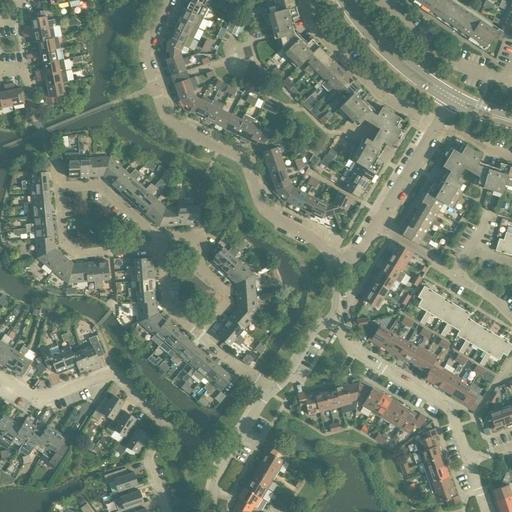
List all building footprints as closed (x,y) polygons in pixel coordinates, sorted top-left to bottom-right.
[(209,7),(203,5),(193,0),(185,0),(184,1),(187,3),(184,9),(203,19),(209,7)] [(296,6),(294,0),(280,0),(267,4),(268,7),(276,5),(277,11),(296,6)] [(414,0),(430,10),(436,0),(414,0)] [(464,10),(449,0),(436,0),(430,10),(454,26),(464,10)] [(511,0),(510,4),(502,1),(500,4),(511,9),(511,0)] [(511,9),(500,4),(499,7),(507,11),(505,16),(511,19),(511,9)] [(299,16),(296,6),(277,11),(268,13),(274,33),(276,32),(293,28),(290,18),(292,18),(293,21),(301,19),(300,15),(299,16)] [(198,29),(203,19),(184,9),(179,19),(193,26),(198,29)] [(24,27),(25,33),(52,27),(55,26),(54,20),(46,21),(43,10),(35,12),(36,18),(31,19),(32,26),(24,27)] [(470,37),(481,21),(464,10),(454,26),(470,37)] [(511,19),(505,16),(502,22),(494,18),(492,22),(511,30),(511,19)] [(196,34),(198,29),(193,26),(179,19),(174,29),(193,39),(196,34)] [(237,22),(232,20),(227,30),(232,33),(237,22)] [(499,33),(481,21),(470,37),(486,48),(495,35),(497,36),(499,33)] [(54,38),(52,27),(25,33),(26,37),(34,36),(35,42),(38,42),(38,41),(49,39),(53,38),(58,37),(54,38)] [(227,30),(221,27),(217,38),(222,40),(227,30)] [(293,30),(293,28),(276,32),(277,35),(279,43),(286,50),(285,52),(299,67),(305,60),(319,46),(312,39),(313,38),(311,36),(305,41),(307,43),(305,45),(294,33),(293,30)] [(188,49),(193,39),(174,29),(169,39),(188,49)] [(60,48),(58,37),(53,38),(49,39),(38,41),(38,42),(39,47),(31,49),(32,54),(55,50),(55,49),(60,48)] [(187,53),(188,49),(169,39),(167,43),(164,43),(163,59),(166,60),(167,64),(182,59),(181,55),(181,53),(187,53)] [(207,39),(204,44),(210,48),(213,41),(207,39)] [(307,73),(326,53),(319,46),(305,60),(310,64),(304,70),(307,73)] [(55,49),(55,50),(32,54),(33,59),(42,58),(43,64),(63,60),(61,48),(60,48),(55,49)] [(319,74),(333,60),(326,53),(307,73),(309,75),(315,70),(319,74)] [(182,59),(167,64),(171,76),(186,70),(184,65),(190,63),(188,57),(182,59)] [(65,71),(63,60),(43,64),(44,70),(35,71),(36,76),(60,72),(65,71)] [(321,85),(340,67),(333,60),(319,74),(323,78),(318,83),(320,86),(321,85)] [(340,67),(321,85),(328,92),(333,87),(346,73),(340,67)] [(174,84),(178,95),(193,90),(198,88),(195,77),(189,79),(188,75),(186,70),(171,76),(173,80),(174,84)] [(68,82),(65,71),(60,72),(36,76),(37,81),(46,79),(47,86),(62,83),(62,84),(68,82)] [(339,94),(353,80),(346,73),(333,87),(339,94)] [(346,101),(360,87),(353,80),(339,94),(346,101)] [(228,85),(222,82),(219,89),(225,91),(228,85)] [(4,85),(5,89),(9,88),(13,106),(25,103),(22,88),(15,89),(14,83),(4,85)] [(62,84),(62,83),(47,86),(48,92),(40,94),(41,99),(46,98),(47,104),(58,102),(56,96),(64,95),(62,84)] [(372,124),(376,116),(361,101),(363,99),(365,101),(371,95),(368,93),(367,94),(360,87),(346,101),(340,107),(354,122),(356,120),(360,124),(365,119),(372,124)] [(9,88),(5,89),(5,91),(0,92),(0,108),(13,106),(9,88)] [(194,114),(201,100),(197,98),(194,94),(193,90),(178,95),(179,100),(177,102),(187,114),(190,112),(194,114)] [(211,105),(213,101),(203,96),(201,100),(194,114),(205,119),(211,105)] [(215,124),(222,110),(224,105),(214,99),(213,101),(211,105),(205,119),(215,124)] [(314,106),(307,99),(302,104),(309,111),(314,106)] [(275,105),(271,112),(276,115),(280,107),(275,105)] [(382,106),(376,116),(372,124),(380,128),(377,133),(369,128),(367,132),(375,137),(384,142),(391,147),(402,129),(394,125),(399,117),(382,106)] [(225,129),(232,115),(222,110),(215,124),(225,129)] [(235,134),(242,120),(232,115),(225,129),(235,134)] [(244,142),(252,125),(255,120),(245,115),(242,120),(235,134),(241,137),(240,139),(244,142)] [(260,148),(269,140),(275,134),(264,128),(263,130),(252,125),(244,142),(249,144),(250,141),(256,144),(260,148)] [(373,160),(384,142),(375,137),(372,141),(366,138),(364,143),(361,141),(351,159),(359,164),(375,174),(381,165),(382,166),(384,163),(377,159),(375,161),(373,160)] [(272,149),(269,140),(260,148),(263,151),(265,159),(262,160),(264,164),(281,158),(277,147),(272,149)] [(464,168),(472,172),(477,165),(482,155),(466,145),(461,153),(453,149),(443,166),(451,171),(459,176),(464,168)] [(91,177),(90,158),(83,159),(83,150),(79,151),(79,153),(80,177),(91,177)] [(79,153),(64,153),(65,160),(68,160),(69,178),(80,177),(79,153)] [(320,159),(313,155),(310,161),(316,165),(320,159)] [(103,176),(110,157),(90,158),(91,177),(103,176)] [(112,184),(124,170),(110,157),(103,176),(112,184)] [(285,169),(281,158),(264,164),(265,169),(268,168),(270,174),(285,169)] [(505,184),(510,166),(500,163),(501,161),(498,160),(495,168),(498,168),(497,171),(477,165),(472,172),(479,177),(478,183),(483,184),(482,187),(502,193),(505,184)] [(155,166),(147,161),(144,166),(152,171),(155,166)] [(375,174),(359,164),(354,172),(371,182),(375,174)] [(120,192),(138,172),(135,169),(130,175),(124,170),(112,184),(120,192)] [(288,180),(285,169),(270,174),(274,185),(288,180)] [(354,172),(349,169),(345,177),(349,180),(366,190),(371,182),(354,172)] [(457,180),(459,176),(451,171),(440,189),(438,187),(439,185),(432,181),(431,183),(432,184),(427,192),(444,203),(451,207),(462,190),(460,188),(462,184),(457,180)] [(22,181),(22,186),(48,183),(47,172),(28,174),(29,180),(22,181)] [(128,199),(141,185),(136,181),(141,174),(138,172),(120,192),(128,199)] [(169,181),(164,176),(159,181),(154,186),(158,190),(163,185),(164,186),(169,181)] [(366,190),(349,180),(345,177),(342,176),(340,179),(347,183),(344,189),(360,199),(366,190)] [(290,184),(288,180),(274,185),(275,189),(273,191),(284,204),(286,201),(290,203),(297,189),(293,187),(290,184)] [(49,194),(48,183),(22,186),(22,189),(30,189),(31,195),(49,194)] [(136,206),(154,186),(151,183),(146,189),(141,185),(128,199),(136,206)] [(144,213),(157,200),(152,195),(157,189),(154,186),(136,206),(144,213)] [(300,208),(307,194),(297,189),(290,203),(300,208)] [(333,203),(330,204),(334,214),(339,212),(344,211),(345,209),(347,210),(350,204),(353,205),(355,200),(338,192),(333,203)] [(444,203),(427,192),(422,200),(439,211),(444,203)] [(50,205),(49,194),(31,195),(31,202),(24,203),(24,207),(50,205)] [(309,216),(318,200),(307,194),(300,208),(306,211),(305,214),(309,216)] [(189,225),(188,198),(184,198),(184,207),(177,207),(178,226),(189,225)] [(192,198),(188,198),(189,225),(201,225),(200,206),(192,206),(192,198)] [(159,227),(166,208),(157,200),(144,213),(159,227)] [(334,214),(330,204),(328,205),(318,200),(309,216),(314,218),(315,216),(321,218),(322,217),(324,217),(329,216),(334,214)] [(439,211),(422,200),(417,209),(434,219),(439,211)] [(52,215),(50,205),(24,207),(24,211),(32,211),(33,217),(52,215)] [(178,226),(177,207),(166,208),(159,227),(178,226)] [(434,219),(417,209),(412,217),(429,227),(432,222),(438,227),(441,223),(434,219)] [(53,226),(52,215),(33,217),(33,224),(26,225),(26,229),(53,226)] [(429,227),(412,217),(407,225),(431,240),(432,237),(426,233),(429,227)] [(431,240),(407,225),(402,234),(418,244),(422,239),(429,243),(430,240),(431,240)] [(54,237),(53,226),(26,229),(27,233),(34,232),(35,239),(54,237)] [(495,250),(511,255),(511,233),(506,232),(504,240),(499,238),(495,250)] [(55,249),(54,237),(35,239),(37,259),(55,249)] [(219,269),(236,249),(233,246),(228,252),(218,243),(209,253),(214,257),(210,261),(219,269)] [(398,243),(393,253),(408,262),(414,253),(398,243)] [(52,271),(64,257),(55,249),(37,259),(52,271)] [(227,276),(239,262),(234,258),(240,252),(236,249),(219,269),(227,276)] [(402,272),(408,262),(393,253),(387,262),(400,270),(400,271),(402,272)] [(68,284),(73,264),(64,257),(52,271),(68,284)] [(126,267),(126,271),(153,269),(152,258),(134,259),(134,267),(126,267)] [(108,261),(97,262),(99,288),(103,288),(102,280),(109,280),(108,261)] [(405,274),(402,272),(400,271),(400,270),(387,262),(385,261),(379,270),(394,280),(400,283),(405,274)] [(99,288),(97,262),(86,263),(88,282),(94,281),(95,289),(99,288)] [(236,284),(254,275),(239,262),(227,276),(236,284)] [(88,282),(86,263),(73,264),(68,284),(88,282)] [(154,280),(153,269),(126,271),(127,275),(135,274),(135,281),(154,280)] [(389,289),(394,280),(379,270),(374,279),(389,289)] [(416,274),(413,279),(419,282),(422,277),(416,274)] [(255,295),(254,275),(236,284),(237,296),(255,295)] [(384,298),(389,289),(374,279),(368,288),(384,298)] [(155,290),(154,280),(135,281),(136,288),(128,288),(128,292),(155,290)] [(439,295),(424,286),(418,297),(422,299),(418,306),(427,311),(429,312),(439,295)] [(378,308),(384,298),(368,288),(360,301),(364,303),(366,301),(378,308)] [(156,301),(155,290),(128,292),(128,297),(137,296),(137,303),(156,301)] [(404,292),(402,297),(408,301),(410,296),(404,292)] [(256,315),(255,295),(237,296),(237,308),(256,315)] [(449,301),(439,295),(429,312),(427,311),(423,317),(427,319),(431,314),(439,319),(449,301)] [(405,305),(408,301),(402,297),(399,301),(405,305)] [(157,313),(156,301),(137,303),(139,323),(157,313)] [(460,307),(449,301),(439,319),(447,324),(444,329),(448,332),(451,326),(449,325),(460,307)] [(459,331),(467,318),(468,318),(470,314),(460,307),(449,325),(451,326),(459,331)] [(243,330),(256,315),(237,308),(230,317),(243,330)] [(154,335),(166,321),(157,313),(139,323),(154,335)] [(405,325),(409,319),(405,316),(401,322),(405,325)] [(243,330),(230,317),(222,326),(242,343),(245,340),(239,335),(243,330)] [(468,318),(467,318),(459,331),(457,335),(466,340),(468,341),(478,324),(468,318)] [(413,322),(409,319),(405,325),(410,328),(413,322)] [(159,346),(174,328),(166,321),(154,335),(159,340),(154,346),(157,348),(159,346)] [(478,348),(488,330),(478,324),(468,341),(466,340),(463,346),(466,348),(470,343),(478,348)] [(380,346),(390,331),(380,325),(372,337),(370,335),(368,339),(380,346)] [(242,343),(222,326),(215,334),(229,346),(234,341),(240,346),(242,343)] [(424,336),(428,330),(423,327),(419,334),(424,336)] [(182,335),(174,328),(159,346),(167,353),(182,335)] [(432,332),(428,330),(424,336),(428,339),(432,332)] [(499,336),(488,330),(478,348),(486,353),(483,358),(487,360),(490,355),(488,354),(499,336)] [(389,352),(399,336),(390,331),(380,346),(389,352)] [(173,362),(190,342),(182,335),(167,353),(172,357),(170,360),(173,362)] [(91,346),(81,350),(89,370),(101,365),(97,358),(104,355),(96,336),(88,339),(91,346)] [(399,358),(408,342),(399,336),(389,352),(399,358)] [(511,347),(511,344),(499,336),(488,354),(490,355),(499,360),(503,354),(507,356),(511,347)] [(0,363),(3,365),(13,349),(7,346),(11,339),(8,337),(0,349),(0,363)] [(443,347),(446,341),(442,338),(438,345),(443,347)] [(187,363),(199,349),(190,342),(173,362),(176,365),(181,359),(187,363)] [(417,347),(408,342),(399,358),(408,363),(410,361),(409,361),(417,347)] [(264,349),(259,344),(255,350),(260,355),(264,349)] [(418,366),(427,350),(418,345),(417,347),(409,361),(410,361),(418,366)] [(12,371),(26,348),(23,346),(19,353),(13,349),(3,365),(12,371)] [(67,371),(59,351),(50,355),(48,347),(40,350),(48,370),(54,367),(57,375),(67,371)] [(77,367),(72,354),(70,347),(59,351),(67,371),(77,367)] [(30,351),(26,348),(12,371),(21,377),(31,361),(25,357),(30,351)] [(192,374),(207,356),(199,349),(187,363),(192,368),(187,374),(190,376),(192,374)] [(89,370),(81,350),(72,354),(77,367),(80,374),(89,370)] [(438,357),(427,350),(418,366),(427,372),(428,372),(433,363),(434,363),(438,357)] [(459,363),(462,356),(458,354),(454,360),(459,363)] [(247,355),(242,361),(248,366),(253,360),(247,355)] [(215,363),(207,356),(192,374),(200,381),(203,378),(215,363)] [(467,359),(462,356),(459,363),(463,365),(467,359)] [(159,365),(165,371),(170,366),(164,360),(159,365)] [(207,390),(224,370),(215,363),(203,378),(208,382),(203,388),(207,390)] [(433,384),(442,368),(434,363),(433,363),(428,372),(427,372),(424,378),(433,384)] [(39,373),(45,371),(43,364),(36,366),(39,373)] [(477,374),(481,367),(477,365),(473,371),(477,374)] [(486,370),(481,367),(477,374),(482,376),(486,370)] [(443,390),(452,374),(442,368),(433,384),(443,390)] [(232,378),(224,370),(207,390),(210,393),(215,387),(220,392),(232,378)] [(460,381),(461,382),(462,380),(452,374),(443,390),(451,395),(452,395),(460,381)] [(460,402),(469,387),(461,382),(460,381),(452,395),(451,395),(450,396),(460,402)] [(357,400),(360,384),(357,384),(357,383),(347,386),(346,384),(334,387),(340,406),(351,404),(350,401),(356,400),(357,400)] [(371,411),(382,394),(372,388),(371,390),(361,384),(360,384),(357,400),(363,404),(362,406),(371,411)] [(340,406),(334,387),(325,389),(330,409),(340,406)] [(478,394),(479,393),(469,387),(460,402),(470,408),(473,403),(478,394)] [(330,409),(325,389),(313,392),(318,412),(330,409)] [(318,412),(313,392),(304,395),(303,392),(297,394),(300,406),(306,405),(308,415),(318,412)] [(381,417),(391,400),(382,394),(371,411),(381,417)] [(478,394),(473,403),(477,405),(483,397),(478,394)] [(102,414),(112,420),(115,416),(124,402),(113,395),(108,402),(103,399),(92,416),(98,421),(102,414)] [(390,422),(400,405),(391,400),(381,417),(390,422)] [(399,428),(410,410),(400,405),(390,422),(399,428)] [(511,424),(511,411),(510,406),(500,409),(506,426),(511,424)] [(506,426),(500,409),(489,413),(494,425),(491,426),(493,431),(506,426)] [(418,415),(410,410),(399,428),(409,434),(414,425),(419,428),(425,417),(419,413),(418,415)] [(120,419),(115,416),(112,420),(104,433),(110,437),(114,430),(124,436),(127,432),(127,433),(135,419),(125,412),(120,419)] [(0,438),(1,439),(12,421),(3,415),(0,419),(0,438)] [(23,444),(34,426),(25,420),(21,426),(21,427),(14,438),(23,444)] [(21,427),(21,426),(12,421),(1,439),(10,445),(14,438),(21,427)] [(37,444),(34,448),(43,454),(46,450),(57,432),(47,425),(43,432),(44,432),(36,444),(37,444)] [(44,432),(43,432),(34,426),(23,444),(33,450),(34,448),(37,444),(36,444),(44,432)] [(132,436),(127,433),(127,432),(124,436),(115,449),(122,454),(127,447),(136,453),(148,436),(137,429),(132,436)] [(415,442),(419,453),(438,446),(435,436),(437,435),(434,429),(422,433),(424,438),(415,442)] [(46,450),(43,454),(51,458),(49,462),(56,466),(67,448),(62,445),(66,438),(57,432),(46,450)] [(266,451),(260,460),(278,471),(284,461),(275,456),(278,451),(267,444),(264,450),(266,451)] [(442,456),(438,446),(419,453),(423,463),(442,456)] [(445,466),(442,456),(423,463),(426,473),(445,466)] [(278,471),(260,460),(255,469),(273,480),(278,471)] [(449,476),(445,466),(426,473),(430,483),(449,476)] [(0,468),(0,478),(13,484),(16,476),(0,468)] [(114,480),(118,491),(129,487),(130,488),(138,485),(133,472),(125,475),(123,470),(126,469),(126,468),(104,475),(106,483),(114,480)] [(273,480),(255,469),(249,478),(267,489),(273,480)] [(453,487),(449,476),(430,483),(433,493),(453,487)] [(267,489),(249,478),(243,488),(261,499),(267,489)] [(490,488),(494,502),(511,496),(508,485),(495,489),(494,486),(490,488)] [(132,494),(130,488),(129,487),(118,491),(110,493),(113,501),(121,498),(124,509),(136,505),(136,506),(144,503),(140,491),(132,494)] [(456,496),(453,487),(433,493),(437,504),(447,500),(448,506),(460,502),(458,495),(456,496)] [(261,499),(243,488),(238,497),(240,499),(235,508),(234,510),(245,511),(250,511),(255,504),(257,505),(261,499)] [(498,511),(511,507),(511,497),(511,496),(494,502),(497,511),(498,511)]
